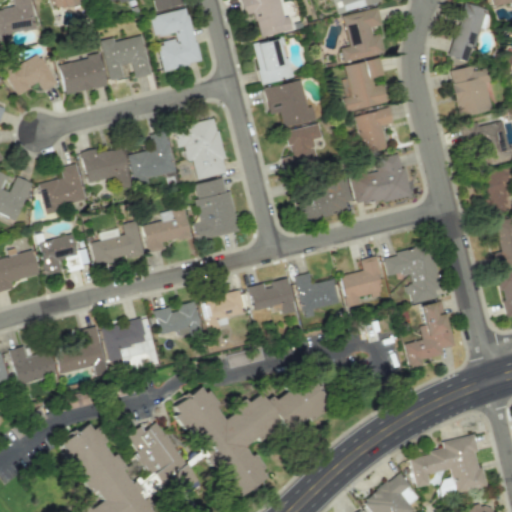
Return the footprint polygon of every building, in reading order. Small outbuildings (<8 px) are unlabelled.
[(32,28),(27,0),(9,0),(10,6),(0,8),(0,39),(9,38),(8,32),(32,28)] [(257,36),(289,30),(286,15),(281,16),(277,0),(237,0),(241,15),(251,13),(257,36)] [(466,62),(481,8),(459,2),(444,56),(466,62)] [(380,53),(376,33),(369,35),(367,27),(378,25),(375,7),(338,15),(345,46),(337,47),(340,61),(380,53)] [(159,70),(196,62),(185,8),(147,16),(151,36),(172,32),(173,38),(154,42),(159,70)] [(106,80),(119,77),(117,64),(128,62),(131,77),(147,74),(139,34),(98,42),(106,80)] [(290,77),(287,64),(281,66),(275,37),(249,43),(258,84),(290,77)] [(12,94),(36,83),(39,90),(52,84),(37,52),(5,68),(9,74),(3,77),(12,94)] [(61,94),(103,85),(96,54),(54,63),(61,94)] [(382,103),(378,83),(370,85),(369,77),(380,75),(376,57),(340,65),(343,80),(336,81),(342,111),(382,103)] [(482,82),(486,81),(483,68),(469,71),(468,65),(445,69),(454,116),(487,109),(482,82)] [(259,87),(265,114),(276,112),(279,127),(311,119),(308,105),(303,106),(297,79),(259,87)] [(383,148),(378,125),(389,123),(385,107),(350,115),(358,153),(383,148)] [(193,179),(222,173),(211,118),(169,127),(173,147),(180,146),(183,161),(189,160),(193,179)] [(500,119),(457,128),(462,147),(476,144),(481,166),(509,159),(500,119)] [(317,138),(314,124),(281,130),(286,156),(278,157),(280,169),(314,163),(309,139),(317,138)] [(124,154),(130,185),(145,182),(144,177),(171,171),(163,132),(147,135),(150,148),(124,154)] [(76,152),(83,183),(110,176),(113,189),(127,186),(118,147),(92,153),(91,148),(76,152)] [(406,194),(397,153),(377,157),(379,166),(346,174),(353,206),(406,194)] [(41,212),(81,202),(72,163),(50,168),(53,178),(34,183),(41,212)] [(510,209),(501,169),(477,174),(486,214),(510,209)] [(234,232),(222,177),(191,183),(194,199),(191,199),(195,221),(189,222),(193,240),(234,232)] [(342,178),(293,188),(299,220),(348,210),(342,178)] [(143,252),(160,249),(159,242),(186,236),(181,207),(155,212),(157,221),(138,224),(143,252)] [(511,216),(489,221),(495,251),(488,253),(492,270),(511,265),(511,216)] [(139,253),(132,221),(118,224),(120,234),(87,242),(92,265),(110,260),(110,259),(139,253)] [(34,241),(42,275),(58,271),(56,261),(62,259),(64,270),(86,265),(82,248),(72,250),(68,234),(34,241)] [(384,276),(406,272),(408,284),(404,285),(407,303),(437,297),(427,245),(380,254),(384,276)] [(8,281),(35,275),(29,250),(0,256),(0,290),(10,288),(8,281)] [(342,306),(356,304),(355,296),(368,294),(369,297),(379,295),(372,256),(356,259),(359,270),(336,275),(342,306)] [(511,316),(511,269),(493,274),(503,319),(511,316)] [(290,276),(300,318),(311,315),(309,308),(335,303),(330,278),(308,283),(306,273),(290,276)] [(250,310),(277,303),(279,314),(292,310),(284,277),(263,282),(244,286),(250,310)] [(241,312),(235,290),(195,300),(202,329),(224,324),(223,317),(241,312)] [(197,332),(190,300),(169,305),(150,310),(155,334),(174,330),(176,337),(197,332)] [(418,339),(401,343),(406,368),(419,365),(418,359),(440,354),(438,347),(449,345),(439,300),(416,305),(421,324),(415,325),(418,339)] [(104,361),(144,352),(137,318),(97,326),(104,361)] [(56,373),(99,363),(91,326),(71,330),(74,340),(50,346),(56,373)] [(5,349),(14,384),(51,375),(46,351),(22,356),(20,346),(5,349)] [(326,406),(304,375),(264,403),(256,392),(243,401),(242,400),(218,416),(211,406),(213,404),(198,383),(165,406),(181,429),(207,466),(209,465),(232,498),(264,475),(249,454),(247,456),(240,446),(252,437),(258,445),(300,415),(305,421),(326,406)] [(97,500),(79,511),(154,511),(138,490),(136,492),(119,469),(85,421),(53,443),(88,492),(90,490),(97,500)] [(193,479),(151,421),(138,431),(135,426),(119,437),(148,478),(150,477),(162,493),(173,486),(176,491),(193,479)] [(406,457),(412,487),(426,484),(424,473),(447,469),(452,493),(483,487),(479,467),(476,467),(469,435),(438,441),(440,449),(406,457)] [(414,498),(396,473),(359,499),(368,511),(408,511),(411,510),(406,503),(414,498)] [(491,511),(490,502),(449,509),(449,511),(491,511)]
